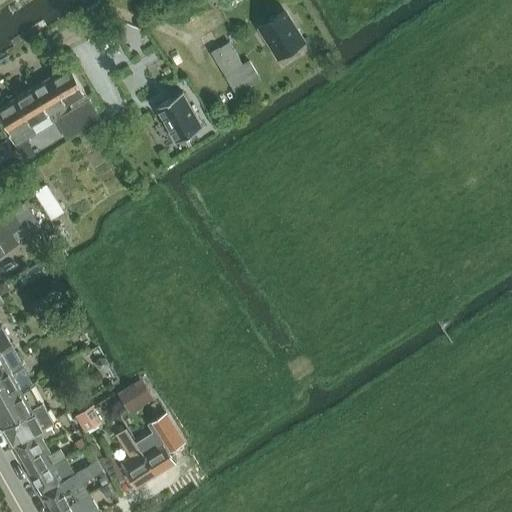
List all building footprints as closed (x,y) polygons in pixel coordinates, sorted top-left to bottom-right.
[(284,11),(260,26),(279,57),(303,42),(284,11)] [(262,80),(252,63),(245,67),(232,44),(221,51),(219,47),(212,52),(237,94),(262,80)] [(69,65),(52,75),(67,101),(84,90),(69,65)] [(52,75),(35,86),(50,111),(67,101),(52,75)] [(50,111),(35,86),(18,96),(33,121),(30,123),(33,127),(35,131),(55,120),(50,111)] [(203,126),(183,91),(156,106),(176,141),(203,126)] [(33,121),(18,96),(15,98),(13,94),(3,100),(5,103),(0,106),(0,112),(12,133),(30,123),(33,121)] [(89,99),(55,119),(65,137),(100,116),(89,99)] [(34,155),(24,138),(35,131),(33,127),(16,136),(19,141),(15,143),(23,158),(32,156),(34,155)] [(0,171),(4,169),(0,162),(0,160),(14,151),(11,146),(10,146),(7,140),(0,143),(0,171)] [(46,185),(35,192),(49,217),(62,208),(46,185)] [(16,239),(39,224),(24,201),(1,216),(16,239)] [(16,239),(1,216),(0,216),(0,255),(18,244),(16,239)] [(58,282),(55,275),(49,278),(53,285),(58,282)] [(70,320),(65,310),(55,316),(61,325),(70,320)] [(0,349),(11,343),(1,325),(0,325),(0,349)] [(34,384),(21,362),(11,343),(0,349),(0,402),(30,386),(34,384)] [(143,378),(122,390),(131,406),(152,394),(143,378)] [(30,386),(0,402),(0,419),(3,425),(4,425),(14,443),(49,423),(54,420),(43,401),(40,403),(35,396),(30,386)] [(75,416),(84,432),(101,421),(95,410),(98,408),(96,404),(75,416)] [(164,436),(149,446),(141,451),(156,474),(175,462),(166,448),(182,438),(167,414),(155,422),(164,436)] [(49,423),(14,443),(23,458),(46,445),(42,438),(54,431),(49,423)] [(156,474),(141,451),(127,429),(117,435),(126,449),(127,448),(133,456),(122,463),(137,486),(156,474)] [(81,438),(75,442),(79,449),(85,444),(81,438)] [(46,445),(23,458),(33,477),(66,458),(60,449),(51,454),(46,445)] [(66,458),(33,477),(42,492),(75,473),(66,458)] [(113,481),(121,477),(111,459),(103,463),(113,481)] [(96,461),(89,466),(94,475),(102,470),(96,461)] [(75,473),(42,492),(51,508),(86,488),(77,472),(75,473)] [(108,483),(101,487),(106,496),(113,492),(108,483)] [(99,511),(86,488),(51,508),(53,511),(99,511)]
